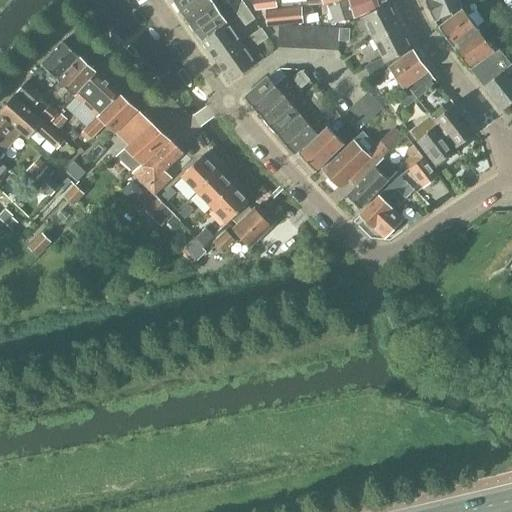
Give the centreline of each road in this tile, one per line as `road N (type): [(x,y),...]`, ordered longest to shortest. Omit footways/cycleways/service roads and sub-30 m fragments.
road 1 (residential): [(511,176),(403,250),(374,255),(354,244),(229,101)]
road 2 (residential): [(0,89),(61,18),(182,135),(229,101)]
road 3 (tertiary): [(410,0),(438,58),(511,150)]
road 4 (residential): [(229,101),(157,0)]
